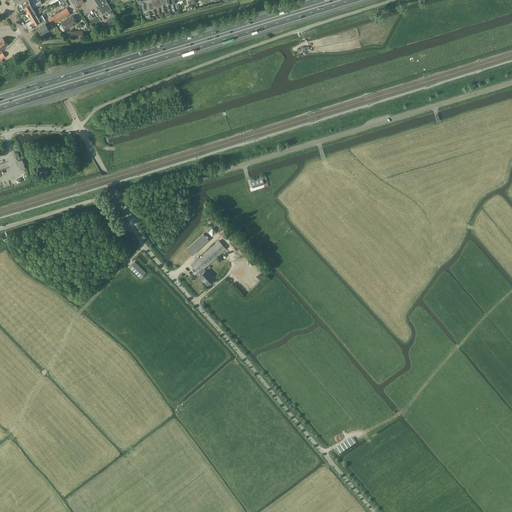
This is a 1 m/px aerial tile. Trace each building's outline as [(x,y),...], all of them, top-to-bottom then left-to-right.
[(28,0),(22,4),(26,12),(34,8),(32,5),(33,4),(32,2),(31,3),(28,0)] [(106,0),(94,0),(103,14),(111,9),(106,0)] [(148,8),(146,0),(140,0),(143,9),(148,8)] [(26,12),(29,17),(39,11),(44,8),(43,6),(35,10),(34,8),(26,12)] [(67,8),(48,19),(50,22),(54,20),(56,23),(71,14),(67,8)] [(29,17),(31,21),(38,17),(37,15),(40,13),(39,11),(29,17)] [(38,17),(31,21),(34,25),(43,20),(44,21),(50,17),(49,15),(43,19),(42,17),(40,19),(38,17)] [(106,19),(110,25),(118,21),(115,15),(106,19)] [(75,24),(75,23),(76,22),(72,16),(62,21),(66,28),(72,25),(73,25),(74,25),(75,24)] [(49,30),(53,27),(51,23),(47,25),(45,23),(38,28),(41,34),(48,29),(49,30)] [(25,168),(22,159),(17,161),(20,170),(25,168)] [(40,160),(38,161),(37,163),(37,165),(40,166),(42,165),(44,166),(44,167),(45,169),(47,170),(49,169),(50,167),(49,165),(47,164),(45,165),(42,164),(43,163),(42,161),(40,160)] [(251,178),(252,185),(260,183),(258,176),(251,178)] [(211,223),(212,223),(214,223),(215,222),(216,222),(217,221),(217,219),(218,217),(217,216),(216,214),(215,213),(214,213),(213,212),(211,212),(210,212),(208,213),(207,214),(206,215),(206,218),(206,220),(208,222),(209,223),(211,223)] [(203,226),(207,230),(211,226),(207,222),(203,226)] [(208,230),(212,235),(217,231),(213,226),(208,230)] [(187,249),(192,255),(209,240),(203,234),(187,249)] [(229,234),(224,239),(230,245),(235,239),(229,234)] [(204,268),(226,248),(219,241),(201,257),(200,257),(191,264),(199,273),(199,272),(201,274),(200,275),(207,284),(214,278),(206,269),(205,269),(204,268)] [(129,266),(139,277),(145,272),(134,261),(129,266)] [(335,450),(339,455),(352,447),(349,444),(347,445),(346,446),(344,443),(335,450)]
